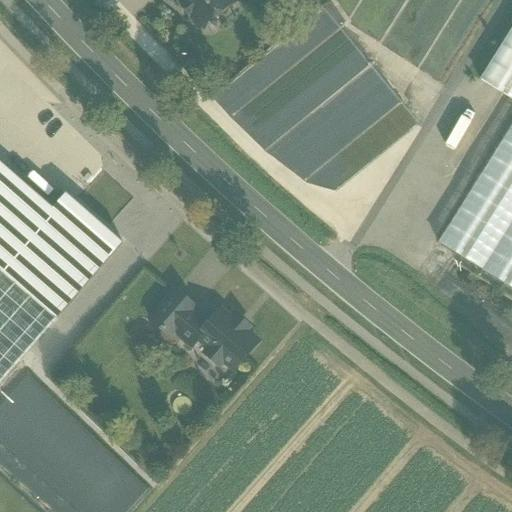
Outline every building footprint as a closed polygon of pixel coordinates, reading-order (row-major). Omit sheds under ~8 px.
[(177,0),(199,30),(202,28),(205,31),(210,32),(215,29),(216,23),(214,20),(232,6),(227,0),(177,0)] [(315,207),(417,126),(326,13),(302,31),(316,48),(310,52),(319,63),(292,84),(296,89),(269,110),(256,94),(250,99),(244,91),(238,95),(232,88),(225,93),(315,207)] [(511,29),(480,81),(511,100),(511,29)] [(511,126),(438,244),(511,289),(511,126)] [(0,164),(0,387),(124,246),(64,193),(51,209),(0,164)] [(175,292),(150,321),(170,338),(188,317),(189,318),(196,310),(175,292)] [(234,323),(221,312),(204,331),(189,318),(188,317),(170,338),(171,339),(175,334),(191,349),(198,340),(210,350),(205,355),(218,367),(223,362),(234,371),(258,344),(245,333),(249,329),(237,319),(234,323)]
